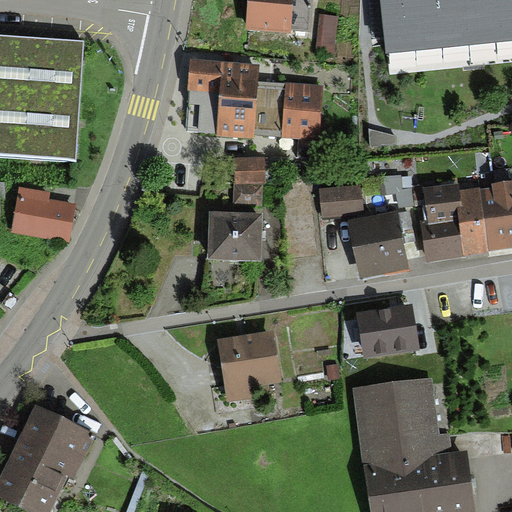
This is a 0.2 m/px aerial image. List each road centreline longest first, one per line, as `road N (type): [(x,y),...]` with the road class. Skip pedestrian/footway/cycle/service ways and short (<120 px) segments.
road 1 (tertiary): [(0,383),(87,250),(165,24)]
road 2 (residential): [(0,0),(165,24)]
